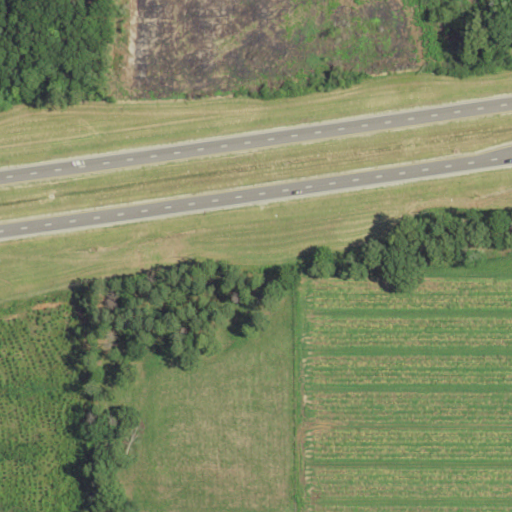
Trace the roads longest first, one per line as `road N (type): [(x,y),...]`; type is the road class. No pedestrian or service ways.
road 1 (trunk): [(0,229),(511,155)]
road 2 (trunk): [(511,102),(0,176)]
